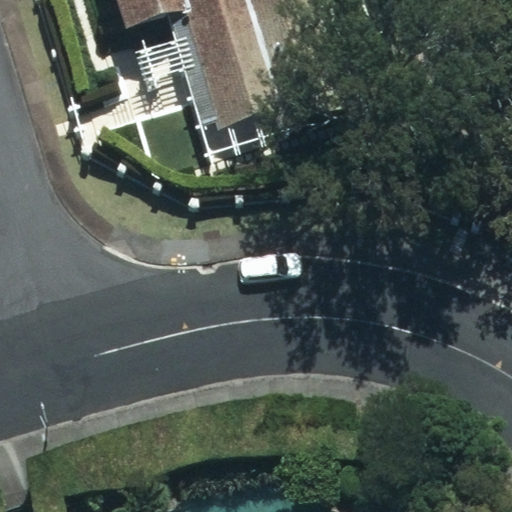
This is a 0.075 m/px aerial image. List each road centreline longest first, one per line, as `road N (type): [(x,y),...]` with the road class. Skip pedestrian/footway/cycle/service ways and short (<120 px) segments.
road 1 (residential): [(32,362),(272,299),(472,346),(511,375)]
road 2 (residential): [(0,245),(32,362)]
